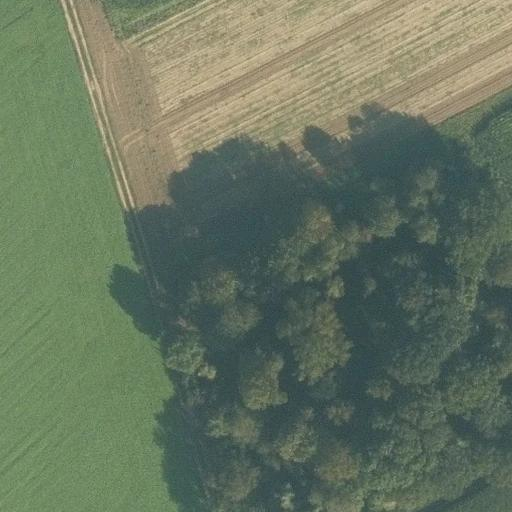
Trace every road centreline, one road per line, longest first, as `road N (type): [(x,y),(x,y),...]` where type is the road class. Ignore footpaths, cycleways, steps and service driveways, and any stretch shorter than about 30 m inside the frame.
road 1 (track): [(64,0),(220,511)]
road 2 (track): [(154,292),(511,99)]
